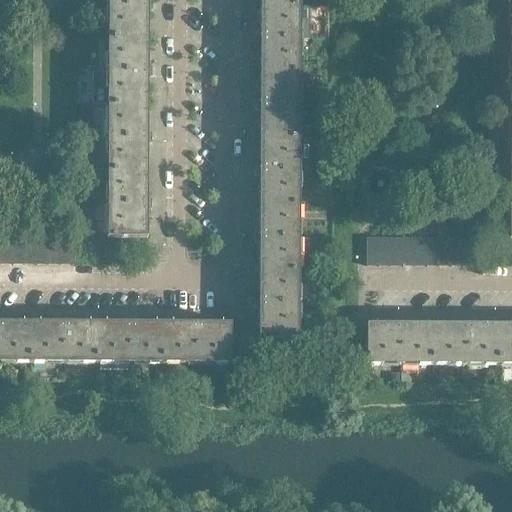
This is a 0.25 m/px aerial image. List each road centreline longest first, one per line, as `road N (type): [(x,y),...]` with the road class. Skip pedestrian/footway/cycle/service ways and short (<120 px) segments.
road 1 (residential): [(183,281),(230,280),(231,0)]
road 2 (residential): [(183,0),(183,281)]
road 3 (residential): [(0,279),(183,281)]
road 4 (residential): [(362,281),(511,282)]
